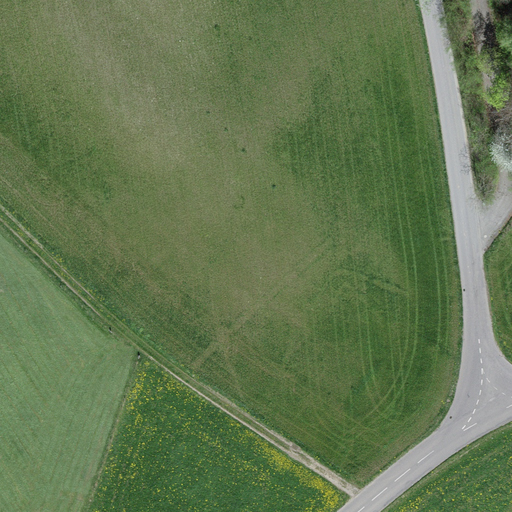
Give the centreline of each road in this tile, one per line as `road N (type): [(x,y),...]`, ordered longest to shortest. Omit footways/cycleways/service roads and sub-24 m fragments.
road 1 (track): [(0,213),(102,314),(367,504)]
road 2 (unclassified): [(433,0),(472,238),(483,417)]
road 3 (tertiary): [(483,417),(358,511)]
